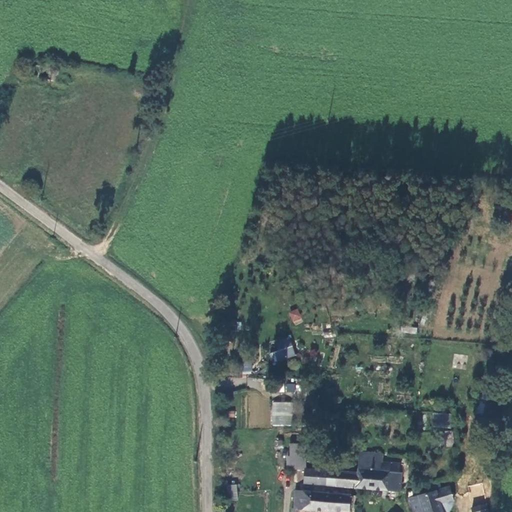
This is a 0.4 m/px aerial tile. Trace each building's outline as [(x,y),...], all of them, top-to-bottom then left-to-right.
[(288,313),(294,325),(303,320),(297,308),(288,313)] [(402,325),(401,332),(417,334),(417,327),(402,325)] [(273,344),(275,350),(290,345),(287,336),(282,338),(284,341),(273,344)] [(290,345),(275,350),(278,360),(293,355),(290,345)] [(243,372),(251,372),(251,361),(243,361),(243,372)] [(501,375),(508,376),(509,367),(499,365),(498,374),(492,374),(492,380),(482,379),(481,394),(476,412),(497,418),(502,397),(499,396),(501,382),(501,375)] [(285,391),(294,393),(295,384),(286,383),(285,391)] [(270,425),(291,426),(293,402),(272,401),(270,425)] [(450,428),(451,414),(433,412),(432,426),(450,428)] [(286,469),(305,468),(305,465),(313,466),(311,440),(292,441),(291,455),(285,457),(286,469)] [(360,469),(359,483),(401,487),(403,467),(400,466),(400,458),(385,457),(385,452),(363,449),(360,469)] [(320,482),(320,480),(359,483),(360,469),(313,466),(305,465),(305,468),(304,480),(320,482)] [(414,496),(418,511),(448,511),(447,501),(457,498),(460,497),(457,483),(414,496)] [(237,485),(228,485),(229,501),(238,500),(237,485)] [(472,496),(482,496),(482,486),(472,486),(472,496)] [(324,511),(348,511),(351,496),(296,490),(293,511),(300,511),(300,510),(324,511)] [(447,501),(448,511),(451,511),(453,511),(457,503),(457,498),(447,501)] [(478,511),(479,511),(493,507),(491,498),(476,503),(478,511)]
